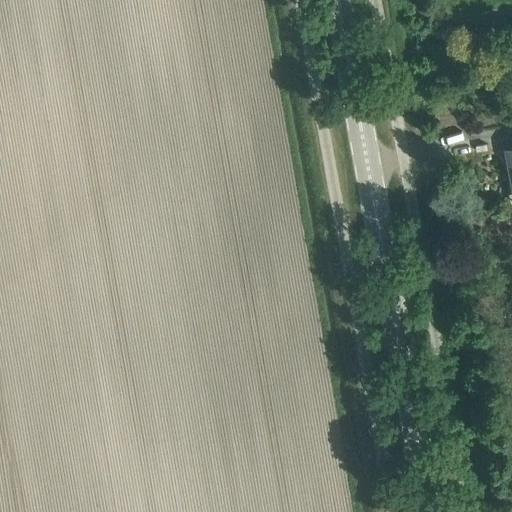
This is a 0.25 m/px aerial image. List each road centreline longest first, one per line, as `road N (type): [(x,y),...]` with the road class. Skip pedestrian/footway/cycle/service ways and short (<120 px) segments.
road 1 (unclassified): [(298,0),(390,511)]
road 2 (primary): [(429,511),(338,0)]
road 3 (unclassified): [(467,511),(376,0)]
